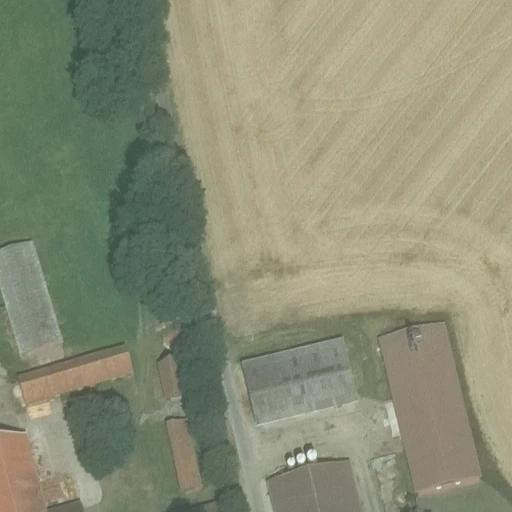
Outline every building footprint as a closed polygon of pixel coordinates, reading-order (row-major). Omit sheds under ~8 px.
[(64,348),(33,245),(0,254),(0,291),(21,361),(64,348)] [(484,483),(446,327),(378,344),(416,499),(484,483)] [(358,411),(343,346),(242,370),(257,434),(358,411)] [(133,379),(125,349),(17,381),(26,411),(133,379)] [(190,397),(182,363),(157,369),(164,403),(190,397)] [(205,493),(189,423),(164,429),(181,498),(205,493)] [(83,511),(81,506),(59,511),(47,511),(28,439),(0,446),(0,511),(83,511)] [(360,511),(350,466),(266,487),(272,511),(360,511)]
